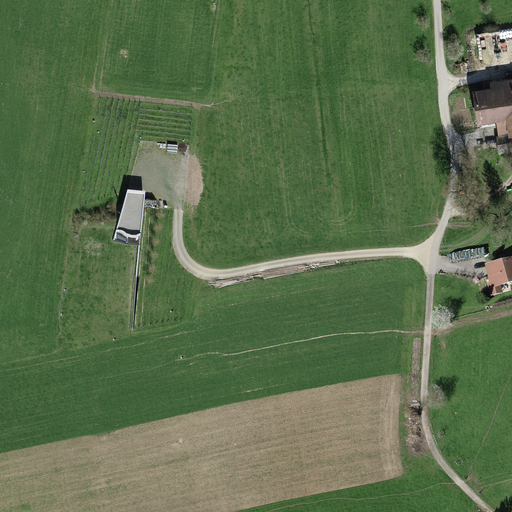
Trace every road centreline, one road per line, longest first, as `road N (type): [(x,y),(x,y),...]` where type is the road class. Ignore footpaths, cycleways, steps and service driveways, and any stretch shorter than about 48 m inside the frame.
road 1 (trunk): [(142,511),(148,292),(190,0)]
road 2 (track): [(147,168),(165,170),(176,241),(184,263),(202,278),(434,254)]
road 3 (track): [(434,254),(422,423),(435,452),(485,511)]
road 4 (track): [(441,0),(451,192),(434,254)]
